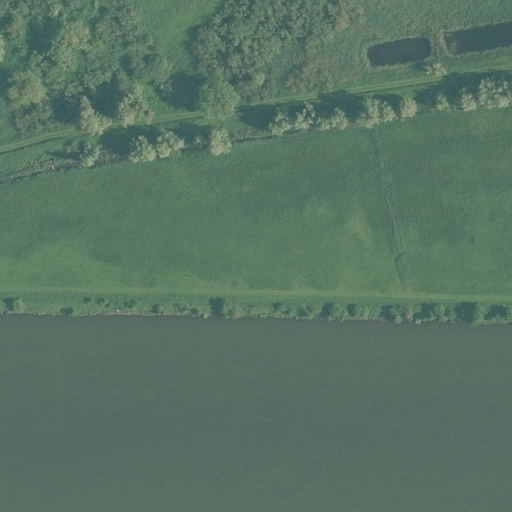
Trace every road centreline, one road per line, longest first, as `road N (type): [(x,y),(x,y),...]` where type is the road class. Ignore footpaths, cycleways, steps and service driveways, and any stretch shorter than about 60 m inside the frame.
road 1 (track): [(511,63),(0,148)]
road 2 (track): [(0,288),(511,297)]
